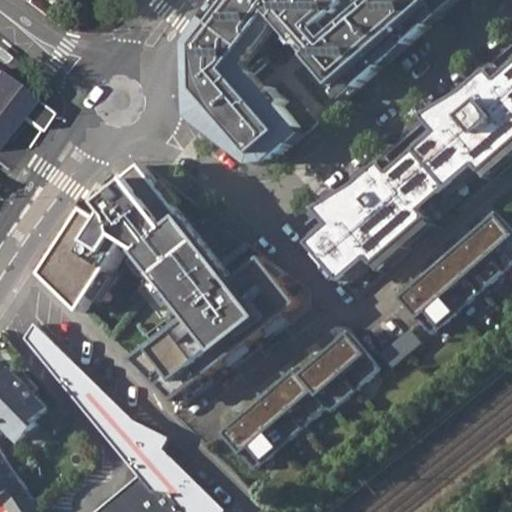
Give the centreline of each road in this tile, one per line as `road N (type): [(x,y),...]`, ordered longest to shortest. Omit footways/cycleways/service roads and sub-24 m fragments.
road 1 (residential): [(511,0),(263,209)]
road 2 (residential): [(182,438),(346,313)]
road 3 (residential): [(154,128),(263,209)]
road 4 (residential): [(263,209),(346,313)]
road 5 (tertiary): [(0,267),(67,167)]
